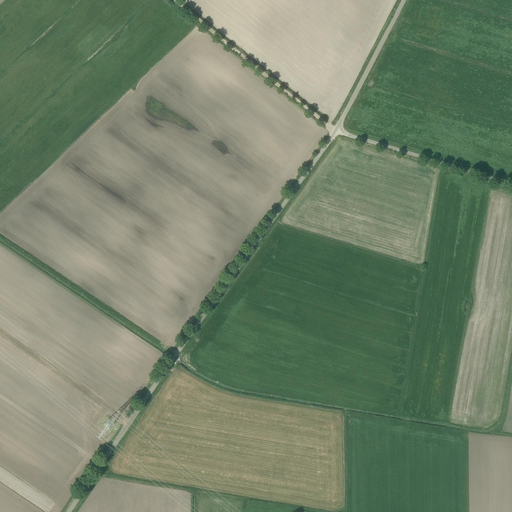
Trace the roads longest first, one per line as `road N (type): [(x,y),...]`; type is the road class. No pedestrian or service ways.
road 1 (unclassified): [(64,511),(335,127)]
road 2 (track): [(177,0),(335,127)]
road 3 (unclassified): [(511,183),(335,127)]
road 4 (unclassified): [(335,127),(401,0)]
